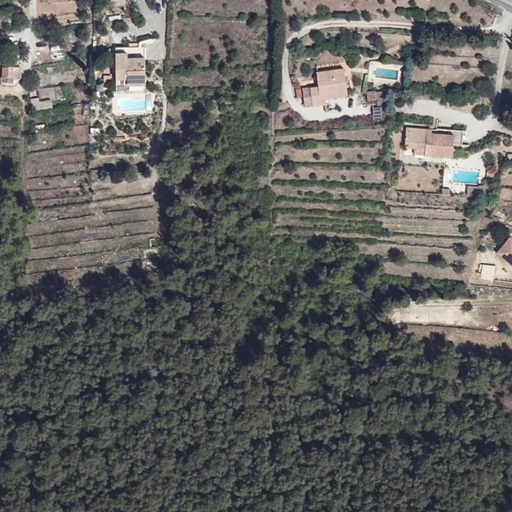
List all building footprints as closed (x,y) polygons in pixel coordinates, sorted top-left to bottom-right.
[(155,93),(151,61),(114,49),(118,90),(155,93)] [(25,66),(0,61),(0,82),(22,85),(25,66)] [(355,97),(350,67),(306,83),(310,107),(355,97)] [(367,101),(383,100),(382,91),(366,91),(367,101)] [(372,107),(372,120),(382,120),(382,107),(372,107)] [(459,134),(411,126),(409,158),(456,162),(459,134)] [(466,186),(466,196),(484,196),(484,186),(466,186)] [(511,238),(497,254),(511,271),(511,238)]
